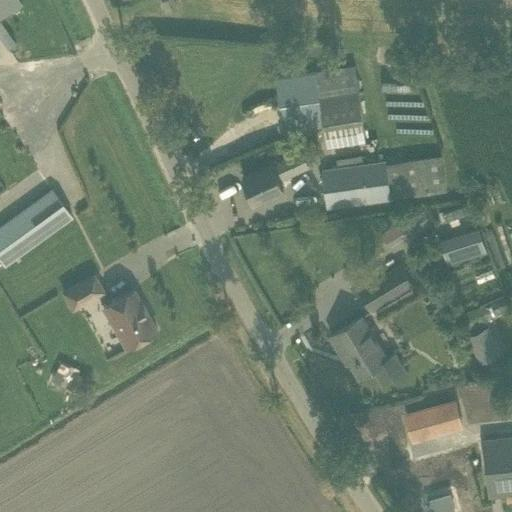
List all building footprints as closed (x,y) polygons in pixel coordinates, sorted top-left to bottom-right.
[(0,0),(0,16),(21,2),(19,0),(0,0)] [(161,0),(167,12),(176,8),(172,0),(161,0)] [(316,68),(274,74),(283,131),(324,125),(320,95),(316,68)] [(359,89),(320,95),(324,125),(327,146),(366,140),(359,89)] [(255,202),(284,189),(279,179),(308,165),(302,151),(272,164),(272,163),(243,176),(255,202)] [(336,158),(337,168),(323,170),(327,206),(407,194),(447,189),(442,154),(386,161),(356,165),(355,155),(336,158)] [(71,216),(52,189),(0,226),(0,255),(6,263),(71,216)] [(389,245),(430,220),(423,208),(382,233),(389,245)] [(487,251),(480,228),(442,240),(449,263),(487,251)] [(372,309),(414,285),(401,264),(360,289),(372,309)] [(63,293),(71,307),(100,290),(93,276),(63,293)] [(101,307),(124,347),(156,329),(133,289),(101,307)] [(510,308),(504,295),(464,313),(471,327),(510,308)] [(391,356),(388,359),(362,315),(330,334),(342,353),(345,351),(359,376),(375,367),(383,382),(400,371),(404,369),(395,354),(391,356)] [(467,334),(481,362),(502,352),(488,324),(467,334)] [(450,345),(457,359),(467,353),(459,340),(450,345)] [(50,367),(44,381),(57,387),(63,373),(50,367)] [(87,376),(71,369),(64,383),(80,391),(87,376)] [(464,427),(456,398),(405,412),(413,442),(464,427)] [(511,435),(483,439),(489,495),(507,493),(511,492),(511,435)]
